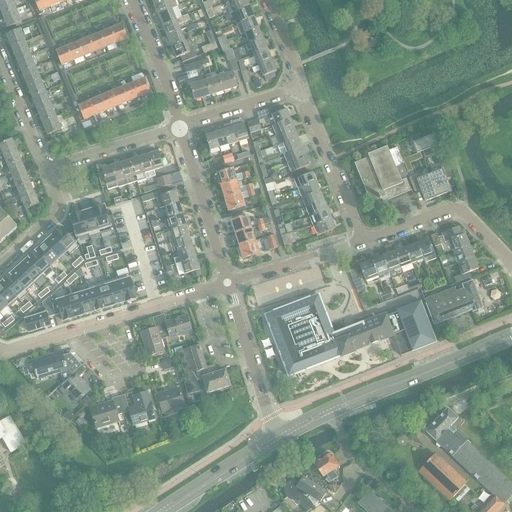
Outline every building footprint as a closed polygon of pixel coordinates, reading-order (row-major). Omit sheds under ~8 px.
[(2,0),(0,1),(0,9),(2,15),(16,9),(12,0),(2,0)] [(34,0),(39,12),(50,7),(47,0),(34,0)] [(163,0),(153,4),(158,15),(171,9),(171,10),(177,7),(175,2),(178,0),(163,0)] [(232,13),(236,12),(249,6),(246,0),(233,0),(228,2),(221,5),(223,10),(229,7),(231,14),(232,13)] [(204,3),(207,11),(213,9),(209,1),(204,3)] [(236,12),(240,22),(254,17),(249,6),(236,12)] [(21,22),(16,9),(2,15),(8,28),(21,22)] [(171,9),(158,15),(162,26),(176,20),(171,10),(171,9)] [(213,9),(207,11),(210,19),(216,17),(213,9)] [(176,20),(162,26),(167,36),(180,31),(178,26),(190,21),(187,15),(176,20)] [(53,53),(56,52),(59,50),(57,45),(55,46),(43,17),(40,18),(38,19),(51,48),(53,53)] [(240,35),(245,33),(258,28),(254,17),(240,22),(236,24),(240,35)] [(122,24),(111,29),(117,43),(128,38),(122,24)] [(197,24),(187,28),(189,33),(199,29),(197,24)] [(101,27),(98,28),(106,48),(117,43),(111,29),(103,32),(101,27)] [(96,35),(89,38),(95,52),(106,48),(98,28),(94,30),(96,35)] [(245,33),(249,44),(263,39),(258,28),(245,33)] [(20,30),(7,35),(12,48),(26,42),(20,30)] [(180,31),(167,36),(171,47),(185,42),(180,31)] [(80,36),(75,38),(84,57),(95,52),(89,38),(82,41),(80,36)] [(75,44),(67,47),(73,62),(84,57),(75,38),(73,39),(75,44)] [(267,50),(263,39),(249,44),(246,46),(248,51),(252,50),(254,55),(267,50)] [(190,40),(171,47),(176,58),(180,57),(182,62),(183,63),(188,60),(197,57),(190,40)] [(232,50),(228,40),(220,43),(224,52),(226,51),(232,50)] [(26,42),(12,48),(17,60),(30,54),(26,42)] [(204,54),(217,49),(215,43),(201,48),(204,54)] [(59,50),(56,52),(61,66),(73,62),(67,47),(59,50)] [(226,51),(229,61),(235,60),(232,49),(232,50),(226,51)] [(254,55),(258,66),(272,60),(267,50),(254,55)] [(30,54),(17,60),(22,72),(36,67),(30,54)] [(246,71),(242,60),(238,62),(241,73),(246,71)] [(272,60),(258,66),(252,68),(254,73),(260,71),(263,77),(276,71),(272,60)] [(202,66),(201,61),(184,66),(186,73),(187,73),(196,70),(203,68),(202,66)] [(36,67),(22,72),(27,85),(41,79),(36,68),(36,67)] [(196,70),(187,73),(188,80),(198,77),(196,70)] [(73,102),(76,101),(78,101),(66,71),(61,73),(73,102)] [(251,82),(246,71),(241,73),(245,84),(251,82)] [(237,87),(233,73),(219,77),(223,92),(237,87)] [(131,78),(133,83),(139,98),(143,96),(145,99),(152,96),(144,79),(142,74),(131,78)] [(219,77),(207,81),(211,96),(223,92),(219,77)] [(41,79),(27,85),(32,97),(46,92),(41,79)] [(194,101),(211,96),(207,81),(190,86),(194,101)] [(119,89),(111,93),(117,107),(129,102),(123,88),(121,83),(117,85),(119,89)] [(133,83),(123,88),(129,102),(139,98),(133,83)] [(46,92),(32,97),(37,110),(51,104),(46,92)] [(97,98),(89,102),(95,116),(106,111),(100,97),(99,93),(95,94),(97,98)] [(111,93),(100,97),(106,111),(117,107),(111,93)] [(80,100),(78,101),(76,101),(84,120),(95,116),(89,102),(82,105),(80,100)] [(51,104),(37,110),(42,122),(56,117),(51,104)] [(272,116),(275,125),(276,125),(290,119),(286,110),(284,111),(283,108),(275,111),(273,107),(256,113),(258,120),(272,116)] [(56,117),(42,122),(47,135),(61,130),(61,129),(64,128),(61,122),(58,123),(56,117)] [(272,127),(276,136),(294,129),(290,119),(276,125),(275,125),(272,127)] [(258,120),(252,122),(255,132),(260,130),(260,131),(261,131),(258,120)] [(243,122),(233,125),(238,143),(248,140),(243,122)] [(250,134),(251,134),(250,133),(255,132),(252,122),(247,123),(250,134)] [(233,125),(224,128),(229,145),(238,143),(233,125)] [(224,128),(214,130),(219,148),(229,145),(224,128)] [(298,138),(294,129),(276,136),(279,145),(298,138)] [(431,129),(411,137),(414,143),(413,143),(417,154),(439,145),(436,139),(435,139),(431,129)] [(209,151),(219,148),(214,130),(204,133),(209,151)] [(262,136),(260,131),(260,130),(255,132),(250,133),(251,134),(252,139),(262,136)] [(301,147),(298,138),(279,145),(278,147),(281,154),(283,154),(283,155),(301,147)] [(0,145),(0,148),(3,156),(17,151),(12,140),(0,145)] [(283,155),(287,164),(291,162),(305,156),(301,147),(283,155)] [(386,201),(411,191),(405,176),(408,175),(403,164),(395,167),(389,151),(387,147),(368,155),(369,158),(354,164),(370,203),(379,199),(380,200),(381,199),(385,197),(386,201)] [(397,148),(389,151),(395,167),(403,164),(404,164),(397,148)] [(3,156),(8,167),(21,161),(17,151),(3,156)] [(159,152),(149,155),(154,171),(164,168),(163,167),(167,165),(165,160),(161,160),(159,152)] [(232,154),(222,157),(222,158),(223,160),(224,164),(231,163),(235,162),(234,161),(232,154)] [(156,177),(154,171),(149,155),(140,158),(146,180),(156,177)] [(309,166),(305,156),(291,162),(287,164),(291,173),(309,166)] [(408,173),(413,171),(408,157),(403,159),(408,173)] [(140,158),(130,161),(137,182),(146,180),(140,158)] [(222,158),(213,160),(215,167),(224,165),(224,164),(223,160),(222,158)] [(8,167),(12,177),(25,172),(21,161),(8,167)] [(130,161),(121,164),(127,185),(137,182),(130,161)] [(117,188),(127,185),(121,164),(111,167),(118,187),(117,188)] [(442,170),(429,175),(438,197),(447,193),(451,192),(446,179),(452,177),(447,164),(441,166),(442,170)] [(108,190),(117,188),(118,187),(111,167),(101,170),(102,172),(97,174),(101,187),(106,185),(108,190)] [(234,168),(217,174),(221,186),(238,181),(236,175),(234,168)] [(249,171),(242,174),(243,180),(244,179),(250,177),(249,171)] [(12,177),(17,188),(30,182),(25,172),(12,177)] [(294,180),(298,190),(302,188),(316,183),(312,173),(294,180)] [(429,200),(438,197),(429,175),(417,179),(416,176),(409,178),(414,192),(420,189),(425,202),(429,200)] [(159,189),(171,186),(168,176),(157,179),(159,189)] [(238,181),(221,186),(225,199),(242,194),(240,188),(238,181)] [(17,188),(21,199),(34,193),(30,182),(17,188)] [(298,190),(302,199),(320,192),(316,183),(302,188),(298,190)] [(155,193),(141,197),(141,198),(143,203),(156,199),(162,197),(162,196),(160,191),(155,193)] [(160,209),(164,208),(179,203),(175,192),(162,196),(162,197),(156,199),(160,209)] [(302,199),(306,208),(324,201),(320,192),(302,199)] [(39,204),(34,193),(21,199),(26,210),(39,204)] [(242,194),(225,199),(229,212),(230,211),(231,216),(246,211),(245,207),(243,199),(242,194)] [(121,197),(114,199),(116,205),(123,203),(122,200),(121,197)] [(306,208),(309,218),(327,210),(324,201),(306,208)] [(164,208),(168,219),(182,214),(179,203),(164,208)] [(104,206),(93,210),(100,234),(106,233),(112,231),(110,226),(107,216),(104,206)] [(0,242),(17,227),(1,210),(0,211),(0,242)] [(93,210),(82,213),(89,235),(88,235),(89,238),(100,234),(93,210)] [(309,218),(313,227),(331,219),(327,210),(309,218)] [(82,213),(71,217),(77,236),(77,239),(88,235),(89,235),(82,213)] [(168,219),(171,230),(185,225),(182,214),(168,219)] [(281,215),(280,216),(275,217),(278,227),(284,225),(281,215)] [(231,221),(235,234),(251,229),(248,216),(231,221)] [(335,229),(331,219),(313,227),(317,236),(335,229)] [(169,243),(174,241),(189,236),(185,225),(171,230),(173,236),(168,237),(169,243)] [(62,228),(53,236),(67,251),(67,252),(70,255),(79,247),(76,243),(62,228)] [(449,241),(453,253),(470,247),(465,235),(461,236),(458,228),(441,234),(445,243),(449,241)] [(235,234),(239,246),(255,241),(251,229),(235,234)] [(293,233),(286,235),(281,236),(284,246),(295,243),(293,233)] [(435,247),(441,245),(437,234),(431,236),(435,247)] [(53,236),(45,244),(59,259),(67,252),(67,251),(53,236)] [(174,241),(178,252),(192,247),(189,236),(174,241)] [(270,250),(278,248),(274,236),(267,238),(270,250)] [(417,243),(423,259),(425,264),(436,260),(428,239),(417,243)] [(259,254),(255,241),(239,246),(243,259),(259,254)] [(412,264),(423,259),(417,243),(406,248),(412,264)] [(45,244),(36,251),(50,267),(51,266),(59,259),(45,244)] [(174,260),(175,265),(195,259),(192,247),(178,252),(179,258),(174,260)] [(453,253),(458,264),(474,258),(470,247),(453,253)] [(406,248),(394,252),(400,268),(412,264),(406,248)] [(36,251),(28,259),(43,276),(45,278),(47,276),(54,270),(51,266),(50,267),(36,251)] [(394,252),(383,256),(389,272),(400,268),(394,252)] [(383,274),(389,272),(383,256),(372,261),(379,280),(385,278),(383,274)] [(478,269),(474,258),(458,264),(462,275),(454,278),(456,284),(472,278),(469,272),(478,269)] [(28,259),(19,267),(35,284),(43,276),(28,259)] [(199,270),(195,259),(175,265),(179,276),(192,272),(194,278),(202,276),(200,269),(199,270)] [(375,282),(379,280),(372,261),(359,266),(365,281),(374,278),(375,282)] [(19,267),(11,274),(27,291),(35,284),(19,267)] [(350,272),(358,294),(365,291),(357,269),(350,272)] [(11,274),(3,282),(18,299),(20,301),(29,293),(27,291),(11,274)] [(118,277),(108,281),(115,305),(125,302),(119,282),(120,282),(118,277)] [(120,282),(119,282),(125,302),(136,299),(134,290),(130,279),(120,282)] [(418,280),(412,283),(407,284),(410,290),(420,286),(418,280)] [(108,281),(97,284),(105,308),(115,305),(108,281)] [(472,281),(462,285),(473,312),(483,308),(472,281)] [(3,282),(0,284),(0,296),(8,305),(10,307),(18,299),(3,282)] [(97,284),(86,287),(87,289),(88,289),(95,311),(105,308),(97,284)] [(396,289),(398,295),(404,292),(402,287),(396,289)] [(389,288),(383,290),(385,296),(387,295),(391,293),(389,288)] [(455,288),(424,300),(434,325),(472,310),(464,289),(457,292),(455,288)] [(87,289),(77,293),(78,295),(84,314),(95,311),(88,289),(87,289)] [(387,295),(385,296),(387,301),(394,299),(391,293),(387,295)] [(57,301),(51,303),(51,305),(54,315),(61,313),(63,321),(74,318),(68,298),(67,295),(56,299),(57,301)] [(68,298),(74,318),(84,314),(78,295),(68,298)] [(0,296),(0,312),(8,305),(0,296)] [(318,296),(266,316),(289,376),(340,356),(341,358),(355,352),(354,351),(358,349),(387,338),(393,336),(395,341),(401,355),(435,341),(420,301),(414,304),(373,320),(371,314),(360,318),(363,324),(333,335),(318,296)] [(366,298),(361,300),(365,310),(370,308),(366,298)] [(26,322),(25,323),(27,330),(29,330),(29,332),(38,330),(45,328),(50,326),(48,317),(54,315),(51,305),(45,308),(46,311),(36,314),(35,314),(36,317),(26,320),(26,322)] [(166,327),(162,328),(165,339),(170,337),(170,339),(192,332),(187,316),(165,323),(166,327)] [(160,340),(165,339),(162,328),(157,329),(156,329),(142,333),(146,346),(145,347),(148,357),(164,352),(160,340)] [(206,394),(231,387),(226,370),(217,373),(215,365),(207,368),(200,345),(190,348),(191,348),(183,351),(177,352),(186,382),(183,383),(187,396),(199,392),(196,382),(202,380),(206,394)] [(33,363),(28,365),(30,372),(35,370),(38,380),(68,370),(72,374),(72,375),(82,366),(70,354),(62,356),(61,353),(32,361),(33,363)] [(164,371),(176,367),(174,358),(161,362),(164,371)] [(22,359),(16,361),(18,367),(24,365),(22,359)] [(73,379),(61,390),(66,397),(69,394),(77,403),(90,391),(79,378),(86,370),(82,366),(72,375),(72,374),(70,377),(73,379)] [(162,413),(184,406),(179,389),(157,395),(162,413)] [(284,389),(277,392),(280,401),(288,398),(284,389)] [(124,396),(119,398),(123,414),(129,412),(133,425),(146,421),(147,422),(155,419),(147,393),(133,397),(136,407),(128,409),(124,396)] [(117,416),(123,414),(119,398),(112,400),(113,405),(106,407),(105,404),(90,409),(96,429),(119,422),(117,416)] [(69,409),(63,416),(68,421),(74,415),(69,409)] [(442,447),(482,484),(494,496),(479,511),(497,511),(511,496),(511,484),(488,461),(478,452),(451,426),(458,418),(448,409),(426,432),(436,441),(436,444),(440,447),(442,447)] [(11,453),(26,444),(10,417),(0,422),(0,440),(2,439),(11,453)] [(79,418),(75,422),(79,426),(84,422),(79,418)] [(333,471),(339,467),(331,454),(326,453),(323,455),(323,458),(314,464),(323,478),(326,475),(331,482),(338,478),(333,471)] [(464,486),(465,485),(434,455),(418,472),(450,501),(453,497),(464,486)] [(290,483),(288,484),(286,487),(285,490),(286,494),(288,497),(290,498),(294,499),(297,498),(300,502),(299,504),(305,511),(307,511),(319,503),(321,504),(327,495),(303,477),(298,484),(296,483),(293,482),(290,483)] [(13,486),(6,482),(0,491),(7,495),(13,486)] [(464,486),(453,497),(458,502),(470,491),(464,486)] [(367,511),(391,511),(370,492),(364,499),(363,498),(358,504),(362,508),(363,508),(367,511)]
